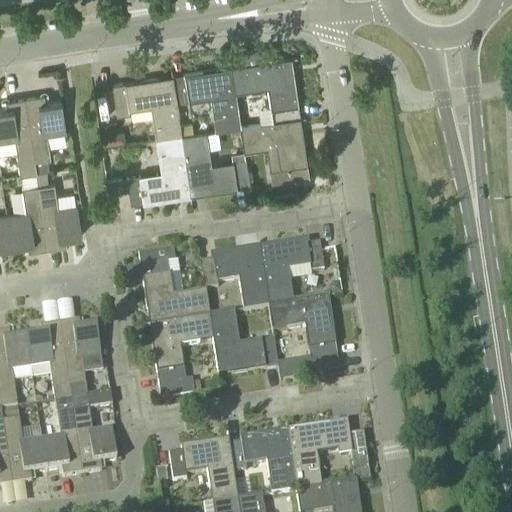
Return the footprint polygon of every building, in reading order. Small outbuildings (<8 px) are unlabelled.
[(232,68),(231,62),(236,94),(237,94),(269,90),(274,122),(300,118),(293,73),(289,73),(287,60),(297,59),(297,58),(277,61),(275,48),(242,52),(244,66),(232,68)] [(210,99),(215,132),(215,133),(240,129),(242,129),(241,127),(237,94),(236,94),(231,62),(230,62),(232,72),(219,74),(218,70),(173,76),(177,103),(210,99)] [(181,136),(177,103),(173,76),(172,71),(171,71),(172,81),(159,83),(158,79),(112,86),(116,113),(150,107),(155,139),(181,136)] [(44,96),(24,99),(34,162),(51,160),(47,136),(66,133),(61,101),(45,104),(44,96)] [(34,162),(24,99),(5,102),(7,110),(0,110),(0,142),(14,141),(16,152),(20,177),(36,174),(34,162)] [(274,122),(241,127),(242,129),(240,129),(243,154),(276,148),(279,168),(268,170),(270,184),(309,178),(302,132),(298,133),(296,120),(306,118),(306,117),(300,118),(274,122)] [(204,194),(250,187),(246,160),(210,166),(205,132),(181,136),(191,202),(190,192),(203,190),(204,194)] [(190,202),(191,202),(181,136),(155,139),(159,173),(126,178),(106,181),(108,195),(128,192),(130,205),(176,198),(176,194),(189,192),(190,202)] [(82,237),(77,206),(58,208),(54,184),(38,187),(47,250),(67,247),(66,239),(82,237)] [(25,213),(7,216),(11,247),(27,244),(28,253),(47,250),(38,187),(22,189),(25,213)] [(0,248),(11,247),(7,216),(0,217),(0,248)] [(308,268),(309,273),(323,271),(319,244),(308,245),(308,241),(272,246),(273,250),(260,252),(258,243),(268,309),(292,304),(286,272),(308,268)] [(237,280),(242,312),(242,313),(268,309),(258,243),(257,243),(258,252),(245,255),(245,250),(209,256),(210,261),(199,262),(203,289),(217,287),(216,283),(237,280)] [(153,326),(143,328),(208,316),(204,292),(172,298),(167,263),(174,262),(172,250),(137,255),(146,313),(151,313),(153,326)] [(324,299),(292,304),(268,309),(271,333),(304,328),(309,363),(337,358),(330,312),(326,313),(324,299)] [(233,312),(208,316),(212,342),(211,342),(216,373),(229,371),(230,376),(277,368),(273,341),(238,346),(233,312)] [(194,395),(191,381),(185,382),(180,347),(211,342),(212,342),(208,316),(143,328),(153,327),(155,340),(151,340),(160,401),(194,395)] [(77,322),(59,325),(70,400),(86,397),(83,376),(102,373),(95,327),(79,330),(77,322)] [(70,400),(59,325),(39,328),(41,336),(25,338),(32,380),(50,377),(54,402),(70,400)] [(0,406),(1,410),(16,408),(17,408),(13,383),(32,380),(25,338),(10,340),(8,332),(0,333),(0,406)] [(70,400),(72,412),(81,475),(101,472),(99,464),(116,462),(111,431),(92,434),(88,411),(111,407),(109,394),(86,397),(70,400)] [(70,400),(54,402),(56,414),(72,412),(70,400)] [(1,410),(0,410),(0,487),(12,486),(2,422),(1,410)] [(62,478),(81,475),(72,412),(56,414),(59,438),(41,441),(45,472),(61,470),(62,478)] [(2,422),(12,486),(31,483),(30,475),(45,472),(41,441),(22,444),(19,420),(2,422)] [(301,434),(288,436),(297,492),(320,488),(320,487),(320,488),(315,455),(336,452),(337,457),(350,455),(354,482),(369,480),(362,434),(349,436),(346,423),(300,430),(301,434)] [(271,496),(295,492),(297,492),(288,436),(286,426),(285,426),(286,436),(273,438),(273,434),(239,439),(240,443),(228,445),(227,435),(226,435),(227,445),(232,473),(245,471),(244,466),(266,462),(271,496)] [(206,471),(211,504),(237,500),(232,473),(227,445),(214,447),(213,443),(180,448),(181,452),(168,454),(172,481),(185,479),(185,475),(206,471)] [(320,488),(297,492),(295,492),(298,511),(359,511),(358,496),(353,497),(351,483),(320,488),(320,487),(320,488)] [(264,511),(262,496),(237,500),(238,511),(264,511)] [(238,511),(237,500),(211,504),(203,505),(204,511),(238,511)]
